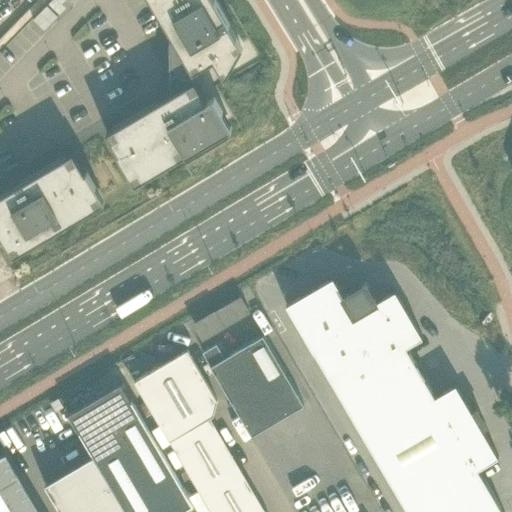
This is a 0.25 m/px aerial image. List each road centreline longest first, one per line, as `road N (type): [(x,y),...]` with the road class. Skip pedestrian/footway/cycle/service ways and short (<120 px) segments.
road 1 (secondary): [(0,371),(382,145)]
road 2 (secondary): [(344,113),(0,318)]
road 3 (secondary): [(511,17),(370,98)]
road 4 (secondary): [(382,145),(511,70)]
road 5 (unclassified): [(0,99),(89,0)]
road 6 (tertiary): [(278,0),(344,113)]
